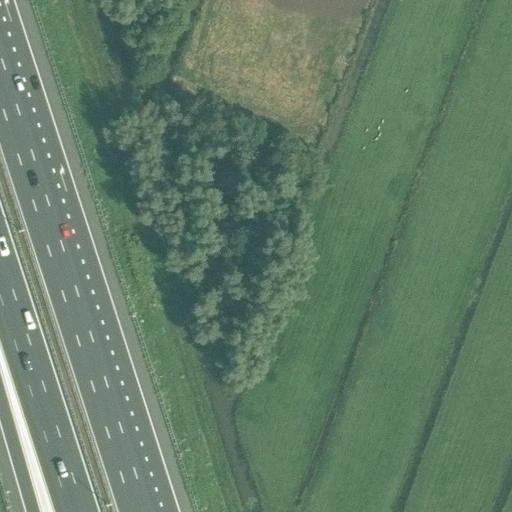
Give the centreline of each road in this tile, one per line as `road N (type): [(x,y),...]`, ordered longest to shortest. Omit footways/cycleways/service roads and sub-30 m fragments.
road 1 (motorway): [(141,511),(0,63)]
road 2 (motorway): [(0,272),(79,511)]
road 3 (motorway): [(0,328),(40,511)]
